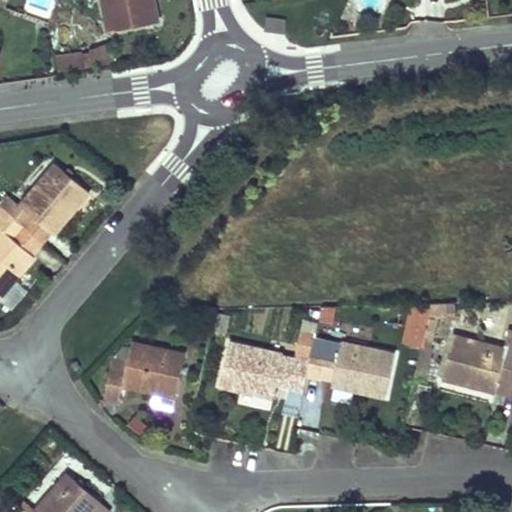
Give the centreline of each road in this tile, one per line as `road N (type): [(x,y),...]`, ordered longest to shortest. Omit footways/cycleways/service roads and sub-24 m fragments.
road 1 (residential): [(7,367),(199,144),(210,113)]
road 2 (residential): [(7,367),(155,481),(245,484)]
road 3 (residential): [(245,484),(511,471)]
road 4 (tertiary): [(250,72),(511,44)]
road 5 (tertiary): [(0,109),(188,87)]
